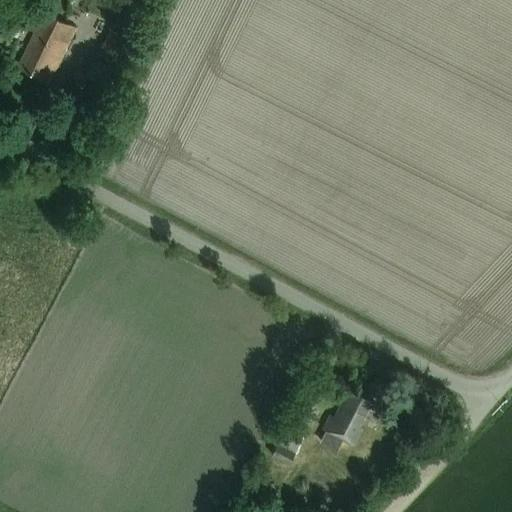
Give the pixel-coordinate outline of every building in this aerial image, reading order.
[(118,0),(145,13),(151,0),(118,0)] [(49,83),(75,28),(44,13),(20,63),(25,66),(23,70),(49,83)] [(109,28),(97,54),(118,63),(129,38),(109,28)] [(323,429),(326,431),(320,443),(337,452),(344,440),(355,446),(375,407),(369,405),(371,401),(353,391),(350,396),(346,394),(333,418),(329,416),(323,429)] [(299,437),(315,406),(300,399),(284,430),(271,456),(289,465),(302,439),(299,437)]
